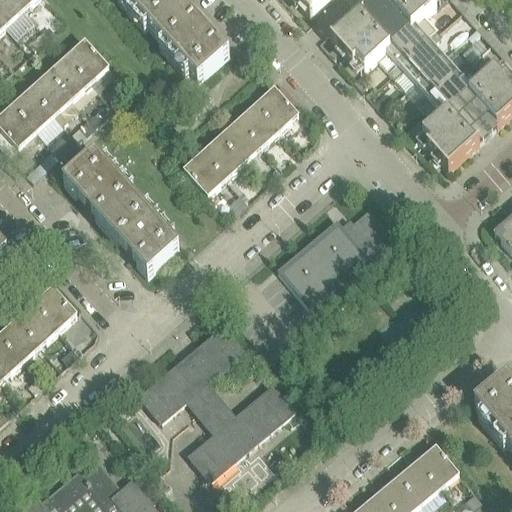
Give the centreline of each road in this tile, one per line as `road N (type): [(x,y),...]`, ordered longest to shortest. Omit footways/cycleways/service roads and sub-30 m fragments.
road 1 (residential): [(132,348),(361,147)]
road 2 (residential): [(304,511),(511,346)]
road 3 (residential): [(132,348),(0,196)]
road 4 (residential): [(361,147),(232,0)]
road 5 (residential): [(0,464),(132,348)]
